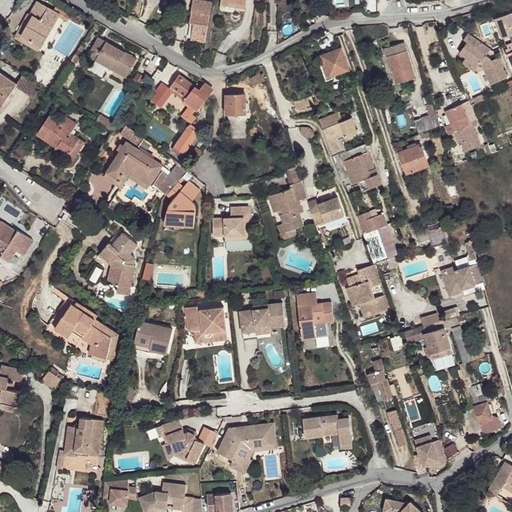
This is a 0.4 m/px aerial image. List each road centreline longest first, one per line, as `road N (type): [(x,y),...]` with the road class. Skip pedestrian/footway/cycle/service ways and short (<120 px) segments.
road 1 (residential): [(84,0),(207,74),(225,75),(331,22),(439,16),(494,0)]
road 2 (residential): [(383,476),(363,406),(347,397),(233,409)]
road 3 (unknown): [(272,0),(266,55),(284,117),(311,123),(327,157)]
road 4 (residential): [(511,436),(436,484),(383,476)]
